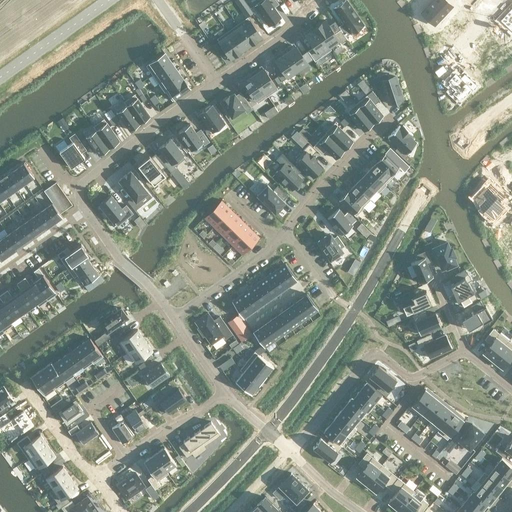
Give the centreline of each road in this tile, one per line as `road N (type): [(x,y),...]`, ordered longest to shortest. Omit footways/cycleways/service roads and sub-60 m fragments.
road 1 (residential): [(465,351),(412,377),(382,356),(368,356),(291,449)]
road 2 (residential): [(84,327),(14,374),(93,476)]
road 3 (residential): [(213,82),(75,190)]
road 4 (residential): [(400,119),(281,236)]
road 5 (residential): [(93,476),(223,392)]
road 6 (residential): [(281,236),(173,320)]
road 7 (unclassified): [(0,78),(110,0)]
road 8 (residential): [(90,214),(173,320)]
road 9 (residential): [(319,0),(213,82)]
